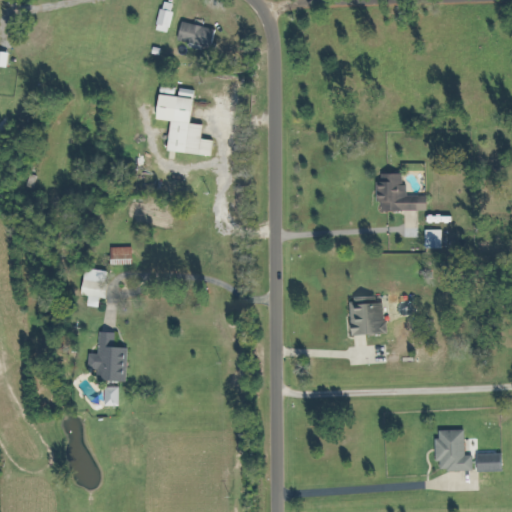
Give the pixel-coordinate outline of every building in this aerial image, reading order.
[(161,31),(173,33),(177,4),(165,2),(161,31)] [(181,41),(214,48),(218,29),(185,22),(181,41)] [(15,68),(16,53),(3,53),(2,67),(15,68)] [(429,211),(429,196),(410,196),(410,185),(406,185),(406,174),(385,174),(385,187),(380,187),(380,202),(385,202),(385,212),(429,211)] [(429,249),(446,248),(446,230),(428,230),(429,249)] [(135,247),(113,248),(114,265),(136,265),(135,247)] [(92,297),(91,306),(102,307),(103,298),(108,299),(112,272),(88,269),(84,296),(92,297)] [(354,336),(388,334),(386,303),(352,305),(354,336)] [(130,382),(131,348),(118,347),(119,333),(103,333),(102,354),(92,354),(92,369),(100,369),(100,381),(130,382)] [(122,388),(108,388),(108,407),(122,407),(122,388)] [(468,430),(440,431),(441,471),(476,471),(476,455),(468,455),(468,430)] [(480,472),(505,472),(504,454),(479,455),(480,472)]
